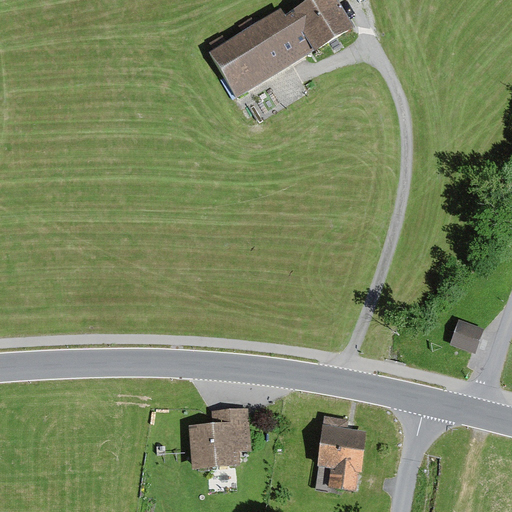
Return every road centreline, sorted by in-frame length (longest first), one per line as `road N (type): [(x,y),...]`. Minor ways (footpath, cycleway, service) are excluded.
road 1 (tertiary): [(0,366),(234,366),(425,401)]
road 2 (track): [(344,383),(402,220),(408,162),(391,79),(369,56)]
